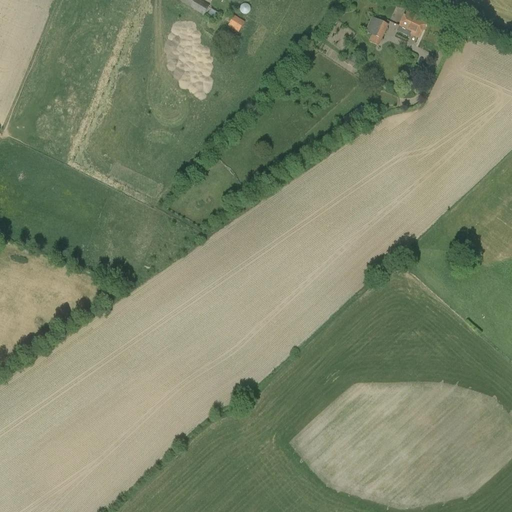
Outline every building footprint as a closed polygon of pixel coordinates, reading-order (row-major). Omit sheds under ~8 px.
[(213,10),(209,7),(197,0),(176,0),(204,16),(208,18),(213,10)] [(397,32),(409,38),(410,35),(419,39),(427,21),(406,11),(397,32)] [(238,33),(245,23),(234,16),(228,27),(238,33)] [(365,33),(382,41),(388,26),(372,18),(365,33)] [(349,63),(355,66),(359,60),(353,56),(349,63)] [(343,119),(349,128),(367,116),(361,107),(343,119)]
